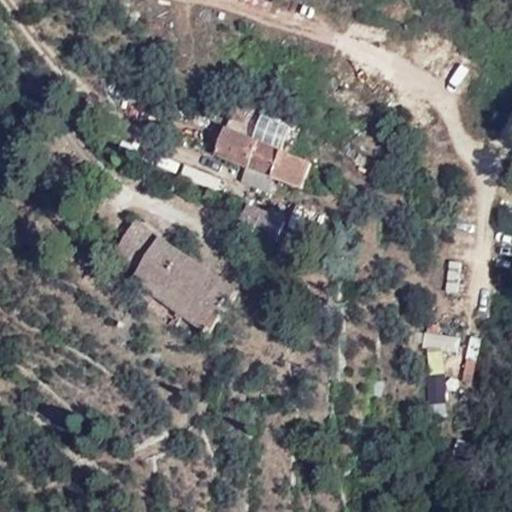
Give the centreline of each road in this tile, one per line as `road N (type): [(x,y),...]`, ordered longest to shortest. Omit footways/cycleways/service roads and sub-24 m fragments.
road 1 (track): [(492,189),(424,84),(338,32),(237,0)]
road 2 (track): [(511,136),(492,189),(480,280)]
road 3 (track): [(0,12),(85,132)]
